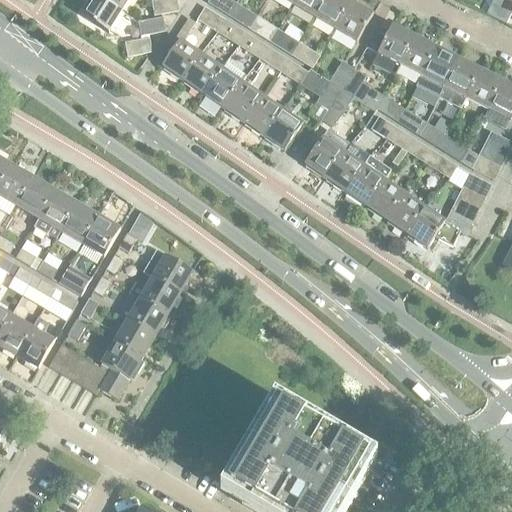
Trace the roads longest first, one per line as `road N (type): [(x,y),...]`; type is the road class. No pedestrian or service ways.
road 1 (secondary): [(0,66),(287,276),(486,453)]
road 2 (secondary): [(503,401),(215,177),(21,39)]
road 3 (residential): [(205,511),(0,385)]
